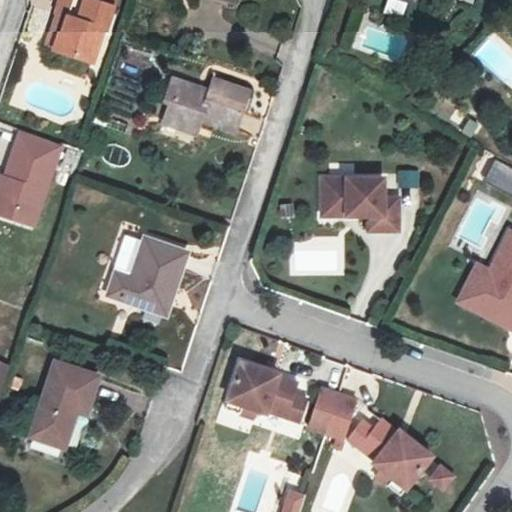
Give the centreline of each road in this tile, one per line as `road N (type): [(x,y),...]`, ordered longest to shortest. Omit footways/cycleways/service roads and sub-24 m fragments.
road 1 (residential): [(219,305),(317,0)]
road 2 (residential): [(219,305),(511,409)]
road 3 (residential): [(94,511),(182,413),(219,305)]
